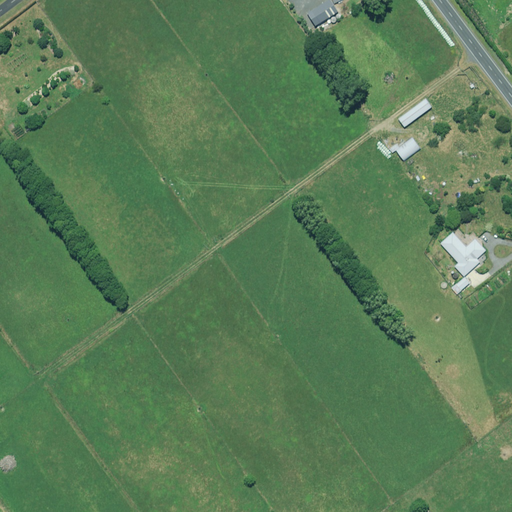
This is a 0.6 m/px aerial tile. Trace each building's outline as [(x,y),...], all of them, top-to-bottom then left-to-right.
[(331,0),(309,14),(305,16),(310,25),(314,22),(316,27),(340,12),(332,0),(331,0)] [(368,5),(366,1),(358,6),(360,10),(368,5)] [(433,108),(426,99),(399,119),(405,128),(433,108)] [(400,148),(397,150),(404,160),(420,148),(413,138),(400,148)] [(397,150),(400,148),(398,144),(390,149),(393,153),(397,150)] [(467,248),(453,233),(442,244),(459,263),(456,267),(465,277),(481,263),(478,259),(487,251),(476,240),(467,248)] [(456,280),(461,277),(455,270),(451,273),(456,280)] [(471,284),(466,278),(453,289),(458,295),(471,284)]
